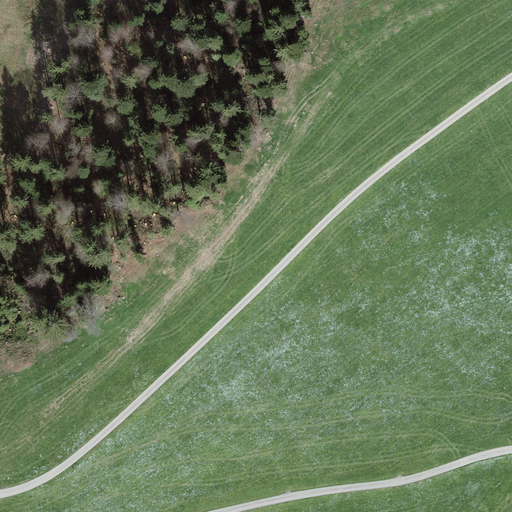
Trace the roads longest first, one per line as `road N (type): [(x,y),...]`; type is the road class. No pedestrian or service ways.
road 1 (track): [(0,493),(64,464),(394,160),(511,75)]
road 2 (unclassified): [(227,511),(383,484),(511,447)]
